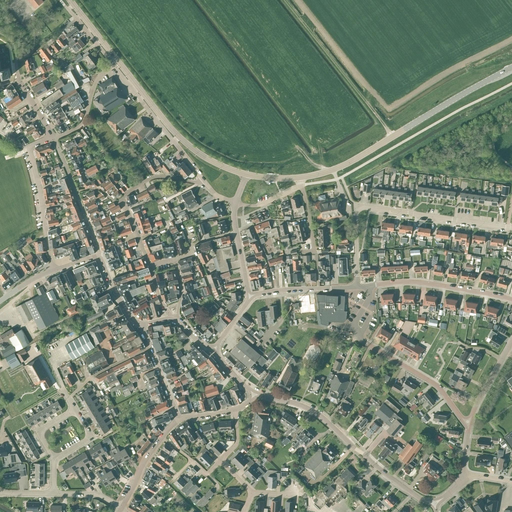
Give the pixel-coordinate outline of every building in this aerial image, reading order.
[(40,0),(27,0),(35,9),(43,2),(40,0)] [(62,32),(64,35),(76,26),(74,24),(62,32)] [(71,44),(74,41),(71,38),(79,32),(76,26),(64,35),(71,44)] [(63,40),(65,38),(63,35),(56,40),(62,48),(66,45),(63,40)] [(76,43),(74,41),(71,44),(68,46),(70,48),(72,47),(74,50),(77,47),(79,50),(85,45),(80,39),(76,43)] [(51,45),(56,53),(61,49),(55,42),(51,45)] [(44,57),(48,62),(52,59),(44,47),(39,50),(41,53),(40,54),(43,58),(44,57)] [(89,54),(87,52),(82,56),(85,59),(86,58),(90,64),(87,66),(90,71),(96,66),(94,64),(97,61),(91,53),(89,54)] [(31,58),(24,60),(27,72),(33,71),(33,70),(35,70),(33,63),(32,63),(31,58)] [(0,71),(1,72),(2,79),(11,76),(9,68),(2,70),(0,60),(0,71)] [(72,83),(75,88),(81,85),(77,79),(72,70),(67,72),(73,83),(72,83)] [(30,82),(32,86),(46,78),(44,75),(30,82)] [(112,78),(99,86),(104,93),(98,96),(99,97),(93,100),(102,114),(107,111),(108,112),(126,100),(116,85),(112,78)] [(49,106),(72,90),(75,88),(72,83),(72,82),(71,81),(65,85),(61,80),(54,85),(58,90),(41,102),(45,108),(48,106),(49,106)] [(33,89),(37,96),(47,91),(43,83),(33,89)] [(4,100),(10,109),(22,101),(18,95),(16,91),(15,89),(14,89),(12,85),(3,90),(8,97),(4,100)] [(75,88),(72,90),(49,106),(46,108),(48,112),(50,111),(52,113),(58,109),(57,107),(61,105),(61,106),(65,104),(64,102),(68,100),(72,106),(73,108),(78,105),(80,108),(81,110),(86,107),(82,102),(83,101),(75,88)] [(107,120),(113,128),(112,129),(114,130),(118,134),(122,131),(121,130),(134,120),(124,106),(107,120)] [(16,112),(19,116),(28,111),(25,107),(16,112)] [(51,114),(54,119),(67,111),(66,109),(63,111),(61,108),(51,114)] [(67,117),(74,113),(74,111),(73,110),(70,112),(67,112),(65,113),(55,118),(59,125),(68,120),(67,117)] [(25,116),(28,122),(33,119),(30,114),(29,113),(25,116)] [(25,116),(25,115),(17,120),(16,119),(11,123),(13,127),(21,122),(23,125),(29,122),(28,122),(25,116)] [(128,131),(132,134),(129,139),(133,143),(138,138),(140,140),(152,128),(140,118),(128,131)] [(26,131),(29,135),(39,128),(35,122),(30,125),(32,127),(26,131)] [(57,127),(61,133),(66,130),(69,129),(65,122),(57,127)] [(33,135),(36,139),(43,135),(39,128),(34,131),(35,133),(33,135)] [(84,128),(81,130),(85,135),(88,138),(90,136),(84,128)] [(142,139),(146,143),(149,141),(150,142),(158,135),(153,129),(145,137),(142,139)] [(78,146),(77,144),(74,139),(72,141),(67,144),(67,143),(64,145),(64,146),(67,152),(68,151),(78,146)] [(78,146),(68,151),(67,152),(70,159),(72,158),(79,154),(80,153),(82,152),(80,148),(87,144),(84,140),(77,144),(78,146)] [(51,143),(44,146),(45,150),(41,152),(43,157),(44,157),(45,157),(45,156),(49,154),(49,152),(53,151),(51,143)] [(41,152),(45,150),(44,146),(36,149),(34,149),(36,154),(37,158),(39,157),(40,158),(41,158),(42,160),(44,159),(45,162),(47,161),(45,157),(44,157),(43,157),(41,152)] [(156,160),(155,158),(152,160),(150,156),(151,155),(149,153),(148,154),(143,158),(147,166),(148,166),(153,174),(162,168),(159,164),(157,160),(156,160)] [(71,159),(76,170),(78,169),(81,168),(79,163),(83,161),(81,158),(83,157),(82,155),(80,156),(80,155),(71,159)] [(164,162),(165,163),(170,169),(172,167),(174,170),(177,167),(176,166),(180,163),(179,162),(179,163),(175,158),(171,162),(167,159),(164,162)] [(174,174),(175,173),(174,171),(177,169),(178,171),(185,165),(182,162),(180,163),(176,166),(177,167),(174,170),(172,172),(174,174)] [(86,173),(78,176),(81,184),(84,183),(90,181),(90,180),(89,180),(88,177),(90,177),(92,176),(92,177),(96,175),(95,172),(102,168),(100,163),(86,170),(87,172),(86,173)] [(174,174),(172,172),(170,169),(165,163),(162,166),(168,173),(168,172),(171,176),(174,174)] [(185,179),(192,173),(185,165),(178,171),(180,173),(176,177),(176,178),(183,178),(184,178),(185,179)] [(78,169),(76,170),(78,176),(86,173),(85,168),(82,169),(81,167),(81,168),(78,169)] [(110,188),(118,182),(113,175),(100,185),(102,189),(103,188),(105,192),(110,188)] [(48,184),(51,183),(51,182),(53,182),(52,178),(50,179),(50,177),(46,178),(46,177),(41,178),(43,186),(48,184)] [(63,190),(71,188),(67,177),(59,181),(63,190)] [(369,193),(371,178),(364,181),(363,192),(369,193)] [(121,182),(127,189),(130,187),(126,183),(123,179),(121,182)] [(416,194),(423,195),(424,187),(425,188),(425,183),(426,180),(423,179),(422,187),(417,187),(416,194)] [(95,180),(84,183),(85,189),(93,187),(93,188),(98,187),(95,180)] [(385,198),(392,199),(393,191),(394,187),(395,182),(392,182),(392,186),(391,191),(387,190),(386,190),(385,198)] [(411,194),(412,194),(413,184),(410,184),(410,189),(411,189),(410,193),(406,193),(405,193),(404,200),(410,201),(411,194)] [(425,188),(424,187),(423,195),(429,196),(430,188),(431,188),(432,184),(429,184),(429,188),(425,188)] [(111,195),(118,190),(114,185),(106,192),(110,196),(111,195)] [(373,196),(379,197),(380,189),(381,189),(382,185),(379,185),(379,189),(374,188),(373,196)] [(381,189),(380,189),(379,197),(385,198),(386,190),(387,190),(388,186),(385,185),(385,190),(381,189)] [(429,196),(435,197),(436,189),(437,189),(438,185),(436,185),(435,189),(431,188),(430,188),(429,196)] [(442,198),(443,190),(444,186),(442,185),(441,190),(437,189),(436,189),(435,197),(442,198)] [(168,188),(162,191),(166,199),(174,195),(174,194),(177,192),(174,186),(169,189),(168,188)] [(442,198),(448,199),(449,191),(450,191),(450,187),(448,186),(447,191),(443,190),(442,198)] [(393,191),(392,199),(398,200),(399,192),(400,192),(400,187),(398,187),(397,192),(393,191)] [(450,191),(449,191),(448,199),(454,199),(455,192),(456,192),(457,187),(454,187),(454,192),(450,191)] [(491,205),(492,197),(494,187),(491,187),(490,197),(486,196),(485,196),(484,204),(491,205)] [(398,200),(404,200),(405,193),(406,193),(407,188),(404,188),(404,192),(400,192),(399,192),(398,200)] [(468,189),(466,189),(465,193),(460,192),(459,200),(466,201),(467,193),(468,189)] [(473,194),(474,194),(474,190),(472,189),(471,194),(467,193),(466,201),(472,202),(473,194)] [(121,194),(118,190),(111,195),(114,198),(115,198),(115,199),(121,194)] [(183,199),(185,202),(194,197),(191,190),(179,196),(181,200),(183,199)] [(478,203),(479,195),(480,195),(480,191),(478,190),(478,195),(474,194),(473,194),(472,202),(478,203)] [(84,203),(85,204),(94,199),(97,198),(94,191),(86,194),(87,197),(82,199),(84,203)] [(485,196),(486,196),(487,192),(484,191),(484,196),(480,195),(479,195),(478,203),(484,204),(485,196)] [(63,196),(64,203),(75,199),(73,193),(63,196)] [(492,197),(491,205),(497,205),(497,203),(501,204),(502,197),(499,197),(499,193),(497,193),(496,197),(492,197)] [(136,203),(134,199),(133,195),(126,197),(128,201),(126,202),(128,206),(136,203)] [(317,220),(333,218),(334,222),(347,220),(346,215),(342,216),(339,198),(326,201),(325,195),(319,196),(320,200),(321,201),(314,203),(317,220)] [(54,202),(58,202),(57,198),(54,199),(50,199),(50,200),(46,201),(47,206),(51,205),(51,206),(55,205),(54,202)] [(199,206),(195,198),(185,203),(186,205),(185,205),(187,209),(188,208),(189,210),(195,207),(196,207),(199,206)] [(297,208),(299,214),(304,213),(303,206),(299,206),(298,198),(291,199),(293,209),(297,208)] [(68,209),(70,208),(77,206),(75,199),(64,203),(60,204),(61,207),(53,209),(53,212),(64,210),(68,209)] [(94,199),(85,204),(88,211),(97,206),(97,205),(100,204),(98,201),(96,202),(94,199)] [(287,210),(290,209),(288,203),(288,201),(280,204),(282,213),(287,212),(287,210)] [(212,202),(201,207),(206,219),(217,214),(219,217),(225,215),(220,204),(214,206),(212,202)] [(119,205),(110,209),(112,214),(121,209),(119,205)] [(80,212),(77,206),(70,208),(71,211),(70,211),(71,215),(80,212)] [(88,211),(90,217),(95,215),(96,216),(104,213),(103,211),(101,212),(100,212),(97,206),(88,211)] [(55,219),(53,212),(53,209),(46,210),(47,220),(55,219)] [(135,217),(137,221),(145,219),(143,214),(142,211),(140,212),(134,214),(133,214),(134,218),(135,217)] [(72,218),(74,223),(83,219),(80,212),(71,215),(69,216),(70,218),(72,218)] [(258,215),(256,215),(259,222),(265,220),(267,219),(265,212),(263,213),(263,216),(262,216),(261,214),(260,214),(259,213),(258,214),(258,215)] [(96,216),(95,215),(90,217),(93,223),(97,221),(102,219),(101,217),(104,215),(104,213),(96,216)] [(127,217),(125,213),(115,217),(117,221),(127,217)] [(93,223),(96,230),(100,228),(102,228),(102,227),(112,222),(109,216),(102,219),(97,221),(93,223)] [(145,219),(137,221),(139,228),(148,225),(150,224),(149,220),(148,218),(146,218),(145,219)] [(73,231),(76,230),(86,226),(83,219),(74,223),(70,224),(73,231)] [(169,228),(172,234),(178,231),(175,225),(178,224),(178,223),(182,222),(180,219),(174,222),(173,220),(170,222),(172,226),(169,228)] [(131,227),(128,220),(123,222),(119,223),(120,226),(124,225),(125,229),(131,227)] [(228,232),(224,220),(217,223),(221,234),(228,232)] [(263,229),(264,233),(270,231),(272,235),(278,233),(277,227),(271,229),(268,221),(259,224),(261,229),(263,229)] [(199,224),(202,234),(208,233),(205,222),(199,224)] [(139,228),(142,235),(150,232),(149,230),(152,229),(150,224),(148,225),(139,228)] [(263,229),(261,229),(259,224),(254,226),(257,233),(262,232),(262,234),(264,233),(263,229)] [(280,237),(281,241),(289,240),(285,224),(279,225),(282,237),(280,237)] [(102,228),(100,228),(96,230),(98,238),(104,236),(103,233),(112,230),(111,225),(105,227),(102,228)] [(80,240),(84,239),(90,236),(86,226),(76,230),(80,240)] [(242,239),(243,242),(249,240),(250,242),(257,240),(252,227),(246,230),(248,235),(248,237),(242,239)] [(48,231),(49,239),(59,235),(57,228),(48,231)] [(175,240),(176,245),(184,243),(182,239),(185,238),(183,231),(172,235),(174,241),(175,240)] [(338,237),(339,245),(349,244),(349,242),(347,242),(347,236),(343,236),(343,232),(338,233),(339,237),(338,237)] [(470,235),(467,234),(461,233),(460,240),(459,244),(465,245),(465,247),(468,247),(470,235)] [(107,235),(104,236),(98,238),(100,244),(108,242),(107,240),(109,240),(107,235)] [(56,242),(61,240),(59,236),(55,238),(49,240),(50,249),(56,247),(56,242)] [(93,244),(90,236),(84,239),(90,255),(96,252),(93,244)] [(231,243),(229,236),(217,239),(217,241),(217,242),(221,241),(222,244),(224,244),(224,245),(220,246),(221,249),(230,246),(229,243),(231,243)] [(148,238),(142,240),(145,248),(151,246),(149,241),(152,239),(151,237),(148,238)] [(487,247),(496,249),(497,238),(491,237),(490,240),(488,240),(487,247)] [(129,247),(137,244),(135,239),(127,241),(129,247)] [(195,245),(195,246),(194,247),(195,248),(196,249),(197,253),(203,252),(213,249),(211,243),(217,241),(217,239),(195,245)] [(41,253),(46,252),(45,241),(41,241),(34,242),(36,254),(41,253)] [(104,250),(105,250),(110,248),(108,242),(100,244),(102,251),(104,250)] [(258,252),(258,253),(262,252),(261,250),(258,242),(252,244),(256,253),(258,252)] [(72,260),(73,261),(79,259),(79,257),(80,257),(78,251),(77,252),(74,243),(53,249),(56,258),(65,255),(65,256),(70,254),(72,260)] [(186,252),(184,243),(176,245),(178,254),(186,252)] [(105,250),(104,250),(105,255),(106,257),(108,262),(115,259),(119,258),(115,248),(122,246),(121,244),(110,248),(105,250)] [(151,246),(145,248),(150,259),(151,259),(152,261),(153,262),(160,259),(157,250),(163,248),(162,247),(161,244),(151,246)] [(173,244),(163,246),(162,247),(163,248),(165,258),(175,257),(174,250),(173,244)] [(340,252),(344,252),(344,253),(350,253),(349,244),(344,245),(344,246),(337,246),(337,251),(340,251),(340,252)] [(80,257),(80,258),(89,255),(86,246),(77,250),(78,251),(80,257)] [(221,272),(229,270),(227,262),(225,263),(224,259),(234,257),(231,246),(230,246),(221,249),(214,250),(216,257),(213,258),(217,272),(220,271),(221,272)] [(128,258),(134,256),(131,248),(125,250),(128,258)] [(3,254),(9,262),(12,260),(8,255),(11,253),(9,250),(3,254)] [(205,255),(203,252),(198,254),(202,264),(208,262),(207,260),(211,259),(208,254),(205,255)] [(245,259),(247,267),(255,265),(255,264),(257,264),(256,260),(261,259),(261,258),(264,258),(262,252),(258,253),(255,254),(256,257),(245,259)] [(38,257),(43,265),(48,262),(43,254),(42,255),(41,253),(36,254),(38,257)] [(292,255),(292,260),(293,271),(298,271),(298,265),(300,264),(300,261),(298,261),(298,255),(292,255)] [(26,260),(33,270),(42,264),(38,258),(35,260),(32,256),(26,260)] [(282,256),(268,261),(270,266),(284,262),(282,256)] [(335,264),(335,262),(338,262),(338,275),(347,275),(346,258),(338,258),(335,259),(335,256),(331,256),(331,264),(335,264)] [(443,266),(437,265),(438,257),(433,256),(431,265),(434,266),(433,274),(442,275),(443,266)] [(473,265),(473,264),(474,261),(473,261),(474,259),(477,259),(477,260),(479,261),(480,258),(472,256),(470,264),(473,265)] [(148,266),(144,257),(139,260),(133,262),(136,270),(142,268),(148,266)] [(189,263),(193,262),(192,257),(178,262),(180,269),(190,267),(189,263)] [(19,264),(26,274),(31,270),(24,258),(21,260),(23,262),(19,264)] [(119,258),(115,259),(115,260),(108,263),(111,270),(120,267),(119,264),(121,263),(119,258)] [(89,278),(100,274),(95,261),(73,270),(75,275),(78,281),(81,280),(82,279),(82,277),(79,272),(83,270),(84,273),(87,272),(89,278)] [(321,271),(326,271),(330,271),(330,270),(329,267),(326,267),(325,261),(318,261),(318,272),(321,271)] [(400,261),(400,266),(401,266),(401,271),(408,271),(408,265),(403,265),(402,261),(400,261)] [(386,263),(387,267),(388,272),(394,272),(394,266),(393,266),(389,266),(389,262),(386,263)] [(393,266),(394,266),(394,272),(401,271),(401,266),(400,266),(396,266),(396,262),(393,262),(393,266)] [(420,266),(421,272),(428,271),(427,266),(422,266),(422,262),(419,262),(420,266)] [(11,279),(16,275),(19,280),(21,278),(15,269),(11,272),(9,269),(8,270),(4,263),(1,265),(5,272),(7,275),(8,274),(11,279)] [(467,279),(469,269),(469,265),(466,265),(465,268),(464,272),(461,271),(460,278),(467,279)] [(367,270),(368,270),(368,276),(375,275),(375,270),(370,270),(369,266),(367,266),(367,270)] [(150,274),(148,267),(112,279),(115,285),(116,285),(135,278),(150,274)] [(180,270),(182,276),(191,273),(193,273),(191,267),(180,270)] [(449,267),(447,276),(456,277),(457,271),(457,269),(453,268),(449,267)] [(263,269),(259,270),(259,271),(263,270),(264,274),(261,275),(261,278),(270,276),(268,268),(267,268),(264,269),(263,269)] [(486,283),(488,277),(489,273),(490,270),(486,269),(485,272),(486,273),(485,276),(481,275),(479,281),(486,283)] [(63,276),(66,282),(68,286),(70,289),(74,287),(73,284),(74,283),(69,270),(62,273),(63,276)] [(175,271),(166,273),(167,279),(166,280),(177,278),(175,271)] [(207,275),(210,283),(220,278),(221,279),(230,276),(229,271),(218,276),(217,272),(207,275)] [(320,281),(330,281),(330,271),(326,271),(321,271),(321,273),(320,274),(320,275),(320,280),(320,281)] [(2,285),(5,290),(13,284),(10,280),(9,280),(8,278),(9,278),(4,272),(0,275),(0,278),(3,282),(3,281),(5,283),(2,285)] [(193,279),(191,273),(182,276),(183,282),(193,279)] [(305,274),(305,282),(316,282),(315,273),(305,274)] [(61,285),(66,282),(63,276),(63,277),(61,274),(59,275),(58,274),(57,275),(57,276),(56,276),(60,286),(63,292),(65,291),(62,286),(61,286),(61,285)] [(104,282),(101,274),(91,278),(94,286),(104,282)] [(63,292),(60,286),(56,276),(51,278),(49,278),(47,279),(46,280),(47,282),(44,284),(47,289),(49,287),(51,286),(51,287),(54,286),(54,285),(57,283),(59,287),(62,293),(63,292)] [(488,277),(486,283),(493,285),(494,279),(488,277)] [(497,285),(506,288),(507,282),(503,280),(504,278),(499,277),(497,285)] [(136,287),(135,284),(130,285),(129,283),(132,282),(133,283),(136,282),(135,278),(116,285),(120,293),(136,287)] [(221,279),(220,278),(210,283),(212,288),(221,284),(222,284),(220,279),(221,279)] [(258,287),(263,286),(261,278),(250,281),(252,289),(258,288),(258,287)] [(166,280),(157,282),(159,289),(162,288),(166,287),(165,282),(166,282),(166,280)] [(185,290),(186,291),(198,287),(197,283),(192,285),(191,281),(184,283),(184,284),(184,285),(184,286),(185,287),(186,290),(185,290)] [(153,282),(144,285),(146,289),(148,288),(149,292),(155,290),(153,282)] [(221,284),(212,288),(216,296),(221,294),(221,293),(225,292),(223,287),(225,287),(225,288),(235,286),(234,282),(230,283),(222,285),(222,284),(221,284)] [(106,289),(104,283),(88,291),(89,294),(95,291),(96,294),(106,289)] [(170,293),(168,294),(170,302),(178,300),(179,297),(179,290),(178,283),(174,284),(173,284),(168,285),(170,293)] [(146,291),(146,289),(144,285),(121,294),(125,303),(134,299),(133,296),(146,291)] [(59,320),(45,292),(44,293),(42,287),(36,289),(39,295),(17,306),(24,322),(34,318),(40,330),(59,320)] [(46,293),(49,297),(50,300),(55,297),(52,290),(46,293)] [(181,308),(186,306),(185,305),(191,302),(192,304),(199,301),(197,296),(194,298),(191,292),(189,293),(184,295),(186,299),(182,301),(181,307),(182,308),(181,308)] [(231,293),(232,299),(241,301),(239,292),(231,293)] [(91,297),(98,310),(113,303),(108,293),(99,298),(97,294),(91,297)] [(166,304),(170,302),(168,294),(167,294),(167,293),(161,295),(162,299),(163,299),(164,299),(166,304)] [(74,297),(77,302),(84,299),(81,294),(74,297)] [(300,309),(301,313),(311,311),(309,294),(299,295),(300,303),(294,303),(295,310),(300,309)] [(321,324),(328,326),(328,321),(342,322),(343,322),(345,321),(346,320),(346,318),(346,311),(344,311),(345,296),(316,294),(321,324)] [(126,303),(130,311),(148,301),(146,297),(135,303),(133,300),(126,303)] [(148,301),(132,311),(135,315),(136,314),(139,318),(143,320),(143,319),(147,319),(147,320),(152,318),(154,317),(154,318),(161,316),(158,305),(160,303),(157,297),(148,301)] [(236,307),(241,301),(232,299),(229,303),(236,307)] [(185,305),(186,306),(181,308),(185,316),(186,318),(187,318),(191,316),(191,317),(196,315),(193,310),(194,309),(193,307),(192,307),(191,305),(192,304),(191,302),(185,305)] [(236,307),(229,303),(226,307),(233,312),(236,307)] [(99,324),(100,325),(106,322),(111,320),(113,319),(123,314),(118,305),(113,308),(115,310),(106,315),(108,318),(104,320),(104,321),(99,324)] [(273,318),(278,318),(277,305),(269,306),(270,310),(257,312),(258,326),(266,325),(273,324),(273,318)] [(484,315),(490,317),(493,307),(487,305),(484,315)] [(76,306),(72,308),(67,310),(70,316),(79,312),(76,306)] [(214,314),(216,317),(224,310),(221,307),(214,314)] [(499,309),(493,307),(490,317),(496,318),(499,309)] [(95,319),(104,314),(102,309),(86,317),(90,324),(96,320),(95,319)] [(221,316),(229,322),(233,317),(227,313),(226,315),(223,313),(221,316)] [(113,319),(111,320),(106,322),(108,326),(114,322),(116,326),(127,320),(123,314),(113,319)] [(236,323),(244,330),(251,322),(243,315),(236,323)] [(200,336),(207,328),(202,322),(203,321),(204,322),(208,318),(207,317),(193,328),(200,336)] [(216,320),(212,325),(214,327),(220,333),(225,327),(227,325),(227,324),(221,318),(219,320),(220,320),(218,322),(216,320)] [(403,332),(410,334),(414,322),(406,319),(404,324),(405,325),(403,332)] [(124,330),(131,326),(128,321),(121,324),(123,328),(119,329),(120,331),(124,330)] [(100,325),(90,331),(86,333),(65,346),(73,359),(94,347),(96,345),(103,340),(99,333),(109,328),(108,326),(108,325),(106,322),(100,325)] [(148,327),(150,338),(158,336),(166,335),(164,330),(163,325),(162,324),(154,326),(148,327)] [(176,327),(171,328),(170,324),(163,325),(164,330),(166,335),(176,332),(178,332),(181,331),(181,330),(178,327),(176,328),(176,327)] [(211,325),(207,328),(208,329),(201,336),(207,343),(217,332),(214,328),(214,327),(212,325),(211,325)] [(135,331),(131,326),(124,330),(127,335),(135,331)] [(376,336),(382,339),(387,331),(381,327),(376,336)] [(1,350),(5,357),(30,343),(22,329),(15,333),(12,329),(0,335),(3,341),(9,338),(12,344),(1,350)] [(176,332),(180,343),(185,341),(184,339),(188,337),(181,330),(181,331),(178,332),(176,332)] [(135,331),(126,335),(127,338),(114,345),(113,345),(114,347),(115,349),(119,346),(139,335),(135,331)] [(392,334),(387,331),(382,339),(387,342),(392,334)] [(492,331),(489,336),(486,341),(489,343),(489,344),(492,346),(493,345),(498,348),(502,341),(495,337),(497,334),(492,331)] [(244,337),(253,344),(256,341),(247,333),(244,337)] [(145,347),(143,342),(139,335),(119,346),(115,349),(112,350),(118,361),(125,358),(145,347)] [(406,339),(400,335),(393,346),(400,350),(406,339)] [(156,352),(167,348),(171,346),(170,343),(163,346),(162,342),(170,338),(169,336),(166,336),(165,336),(160,337),(159,337),(150,339),(156,352)] [(253,370),(259,375),(264,370),(259,366),(265,359),(241,338),(230,351),(249,368),(250,367),(251,368),(251,369),(252,370),(253,370)] [(412,342),(406,339),(400,350),(405,353),(412,342)] [(405,353),(411,357),(418,346),(412,342),(405,353)] [(193,359),(202,350),(195,343),(190,346),(193,349),(183,355),(180,357),(185,365),(186,364),(193,359)] [(411,357),(417,360),(424,349),(418,346),(411,357)] [(170,356),(167,348),(156,352),(159,361),(170,356)] [(24,354),(27,353),(24,349),(16,354),(21,362),(27,359),(24,354)] [(268,357),(272,361),(279,353),(274,349),(268,357)] [(91,374),(91,375),(109,365),(101,350),(85,359),(89,366),(87,367),(87,368),(87,369),(88,370),(90,372),(89,373),(90,374),(91,374)] [(209,356),(202,350),(193,359),(186,364),(185,365),(188,370),(203,361),(209,356)] [(341,356),(343,353),(339,351),(335,360),(342,363),(344,357),(341,356)] [(465,351),(463,355),(462,354),(459,358),(466,361),(469,355),(470,355),(473,357),(471,361),(477,364),(480,356),(475,354),(472,352),(471,354),(465,351)] [(142,361),(143,364),(151,361),(147,352),(141,354),(141,355),(136,357),(133,358),(135,363),(142,361)] [(233,365),(233,366),(238,360),(228,352),(224,356),(227,358),(225,360),(232,366),(233,365)] [(5,358),(12,369),(20,364),(14,353),(5,358)] [(209,368),(211,366),(216,362),(211,356),(204,362),(198,366),(200,369),(204,367),(204,368),(207,366),(209,368)] [(376,371),(379,366),(375,365),(377,362),(366,356),(360,370),(366,373),(368,370),(365,369),(367,365),(374,368),(373,370),(376,371)] [(291,357),(290,361),(288,364),(290,366),(287,367),(279,383),(289,388),(297,372),(297,368),(300,362),(291,357)] [(42,381),(46,389),(53,385),(49,377),(38,358),(24,366),(35,385),(42,381)] [(163,371),(164,371),(173,367),(173,366),(172,367),(168,359),(160,362),(163,371)] [(245,366),(238,360),(233,366),(235,367),(234,368),(240,374),(244,369),(243,369),(245,366)] [(335,360),(332,368),(338,370),(342,363),(335,360)] [(112,368),(114,371),(117,377),(130,370),(126,361),(112,368)] [(153,367),(151,361),(143,364),(139,366),(141,369),(135,372),(135,373),(136,374),(136,375),(153,367)] [(221,368),(216,362),(211,366),(212,367),(209,369),(211,371),(206,376),(207,378),(212,374),(214,373),(216,372),(221,368)] [(465,365),(464,368),(463,370),(466,372),(465,375),(470,378),(473,370),(469,368),(469,367),(465,365)] [(176,372),(173,367),(164,371),(166,376),(175,372),(176,372)] [(114,371),(112,368),(104,372),(95,377),(97,383),(106,378),(107,381),(109,385),(119,380),(117,377),(114,371)] [(216,372),(214,373),(212,374),(220,383),(223,381),(222,379),(227,376),(221,368),(216,372)] [(176,372),(175,372),(166,376),(168,382),(176,378),(178,377),(176,373),(177,373),(178,374),(182,371),(181,369),(176,372)] [(146,377),(148,381),(157,378),(154,370),(143,375),(144,378),(146,377)] [(180,378),(183,384),(183,385),(188,383),(187,382),(187,381),(187,380),(192,377),(190,371),(185,374),(186,375),(180,378)] [(274,381),(277,377),(274,375),(274,377),(268,373),(262,384),(267,387),(272,380),(274,381)] [(75,380),(72,374),(65,378),(70,386),(75,383),(73,381),(75,380)] [(455,386),(463,390),(467,383),(462,381),(463,379),(459,377),(453,374),(450,379),(457,382),(455,386)] [(344,391),(349,381),(335,375),(329,388),(330,389),(326,398),(330,400),(333,401),(337,403),(343,391),(344,391)] [(307,389),(318,394),(323,382),(312,377),(307,389)] [(150,383),(152,387),(160,384),(157,378),(146,383),(147,385),(150,383)] [(402,386),(412,392),(416,386),(406,379),(402,386)] [(351,389),(354,382),(350,381),(344,394),(348,396),(351,389)] [(130,391),(135,389),(132,383),(121,388),(125,397),(131,394),(130,391)] [(391,388),(398,393),(401,388),(395,383),(391,388)] [(112,392),(122,387),(120,384),(111,389),(112,392)] [(154,387),(154,388),(146,392),(147,394),(150,393),(151,396),(157,394),(163,392),(160,385),(154,387)] [(172,390),(175,398),(185,395),(188,394),(189,394),(188,390),(184,391),(181,385),(172,390)] [(219,394),(217,386),(214,387),(204,390),(207,398),(219,394)] [(230,394),(232,394),(235,399),(238,397),(241,396),(242,396),(241,394),(241,393),(240,392),(237,386),(228,390),(230,394)] [(78,396),(81,402),(90,397),(89,395),(87,392),(92,390),(90,387),(86,390),(86,391),(78,396)] [(163,392),(157,394),(157,395),(150,398),(151,400),(158,398),(160,403),(166,400),(163,392)] [(423,397),(426,400),(430,397),(426,392),(422,395),(418,398),(419,400),(423,397)] [(89,395),(90,397),(81,402),(84,407),(93,402),(92,401),(90,398),(95,395),(94,393),(89,395)] [(185,395),(175,398),(178,405),(187,402),(187,403),(193,402),(192,399),(187,400),(186,397),(187,398),(189,397),(189,395),(188,394),(185,395)] [(228,395),(227,394),(221,396),(223,399),(219,401),(222,409),(231,405),(232,405),(229,400),(229,397),(228,395)] [(238,397),(235,399),(232,394),(230,394),(231,396),(232,398),(235,405),(242,402),(240,399),(243,398),(241,396),(238,397)] [(211,403),(214,411),(220,408),(215,396),(206,399),(208,404),(211,403)] [(430,397),(426,400),(429,404),(425,408),(427,410),(431,406),(435,403),(430,397)] [(84,407),(88,413),(96,408),(96,406),(94,403),(98,401),(97,398),(92,401),(93,402),(84,407)] [(199,400),(202,411),(209,410),(206,399),(199,400)] [(345,416),(346,416),(351,408),(349,407),(351,404),(348,402),(344,399),(342,403),(337,410),(342,413),(342,414),(343,415),(344,416),(345,416)] [(400,422),(402,419),(396,414),(399,410),(386,399),(380,406),(379,405),(376,408),(377,409),(374,413),(385,422),(381,426),(394,437),(404,426),(400,422)] [(49,402),(51,405),(55,412),(62,409),(58,401),(53,404),(51,401),(49,402)] [(150,410),(151,412),(154,415),(169,408),(167,401),(155,406),(156,408),(150,410)] [(187,403),(187,402),(178,405),(181,413),(191,412),(188,403),(193,402),(187,403)] [(49,416),(55,412),(51,405),(47,408),(45,404),(43,406),(45,409),(49,416)] [(100,413),(99,412),(97,409),(101,406),(100,404),(96,406),(96,408),(88,413),(91,418),(100,413)] [(365,410),(368,407),(366,405),(366,406),(365,406),(363,409),(358,414),(361,416),(366,410),(365,410)] [(37,409),(39,412),(43,420),(49,416),(45,409),(41,411),(39,408),(37,409)] [(270,424),(271,417),(268,416),(269,410),(259,408),(258,413),(255,412),(251,434),(268,437),(270,424)] [(94,424),(103,418),(102,417),(100,414),(105,412),(103,409),(99,412),(100,413),(91,418),(94,424)] [(163,416),(154,419),(157,424),(166,421),(167,422),(168,421),(174,418),(170,411),(163,414),(163,416)] [(31,413),(32,416),(37,423),(43,420),(39,412),(34,415),(33,412),(31,413)] [(280,421),(291,428),(296,420),(285,412),(280,421)] [(438,421),(438,424),(442,424),(443,422),(445,422),(446,416),(439,415),(434,414),(433,420),(438,421)] [(31,427),(37,423),(32,416),(28,418),(26,415),(24,417),(31,427)] [(106,424),(105,423),(104,420),(108,417),(107,415),(102,417),(103,418),(94,424),(98,429),(106,424)] [(364,416),(363,417),(362,417),(359,419),(360,420),(356,425),(358,427),(357,428),(358,428),(358,429),(359,430),(360,430),(361,431),(366,424),(369,420),(364,416)] [(154,419),(152,420),(154,424),(155,426),(151,431),(151,432),(157,436),(162,431),(156,425),(157,424),(154,419)] [(106,424),(98,429),(101,435),(109,430),(107,425),(111,422),(110,420),(105,423),(106,424)] [(200,440),(204,438),(199,430),(195,432),(196,433),(195,434),(187,422),(176,429),(180,436),(186,432),(192,441),(197,438),(197,436),(200,440)] [(375,431),(376,431),(379,434),(383,428),(380,426),(380,427),(373,422),(364,433),(369,438),(375,431)] [(213,423),(207,425),(210,433),(216,431),(213,423)] [(205,435),(210,433),(207,425),(202,427),(205,435)] [(295,437),(298,441),(293,446),(296,449),(301,443),(302,444),(304,442),(307,445),(314,437),(304,428),(300,434),(298,436),(297,435),(295,437)] [(20,439),(17,441),(18,443),(21,441),(29,436),(25,430),(18,434),(20,439)] [(180,438),(178,436),(177,436),(173,431),(168,434),(173,442),(178,439),(180,438)] [(152,442),(157,436),(151,432),(146,438),(148,439),(153,443),(152,442)] [(21,447),(22,449),(25,447),(32,443),(29,436),(21,441),(24,445),(21,447)] [(264,445),(271,448),(274,442),(267,438),(264,445)] [(153,443),(148,439),(145,442),(142,439),(140,442),(143,444),(140,449),(137,446),(134,449),(138,451),(137,452),(142,456),(153,443)] [(182,449),(187,446),(183,440),(180,442),(178,439),(173,442),(178,448),(180,447),(182,449)] [(388,453),(391,455),(395,451),(397,452),(401,447),(396,443),(395,444),(395,445),(394,446),(385,439),(380,446),(383,449),(378,455),(382,459),(388,453)] [(417,439),(412,446),(408,443),(398,456),(402,459),(407,463),(403,468),(405,470),(405,471),(406,472),(407,473),(408,473),(409,474),(416,464),(412,461),(415,457),(413,456),(422,443),(417,439)] [(477,439),(477,446),(484,447),(484,448),(488,448),(489,440),(485,440),(477,439)] [(216,443),(211,448),(218,455),(224,450),(221,447),(224,444),(222,442),(219,442),(217,443),(216,443)] [(25,447),(27,451),(24,453),(26,455),(29,453),(36,449),(32,443),(25,447)] [(100,443),(94,447),(100,455),(101,455),(104,453),(106,457),(109,456),(106,451),(105,452),(100,443)] [(178,452),(165,444),(161,449),(169,454),(171,452),(176,455),(178,452)] [(89,450),(94,459),(98,456),(101,460),(102,463),(105,461),(101,455),(100,455),(94,447),(89,450)] [(115,448),(118,453),(119,452),(124,460),(130,457),(125,449),(120,451),(117,447),(115,448)] [(332,462),(332,461),(331,460),(335,455),(327,447),(322,451),(320,449),(304,466),(316,478),(328,466),(330,464),(331,464),(332,463),(332,462)] [(115,448),(112,450),(110,451),(112,456),(113,455),(118,464),(124,460),(119,452),(118,453),(115,448)] [(199,458),(207,466),(213,461),(207,455),(210,453),(205,448),(201,452),(203,454),(199,458)] [(29,453),(31,457),(28,459),(29,461),(31,460),(33,462),(38,460),(36,457),(40,455),(36,449),(29,453)] [(157,457),(164,462),(169,455),(161,450),(157,457)] [(500,458),(498,468),(505,469),(506,463),(508,461),(506,458),(505,459),(502,458),(504,451),(498,450),(496,458),(500,458)] [(88,462),(91,466),(93,465),(90,460),(89,461),(87,458),(84,452),(79,456),(84,464),(85,464),(88,462)] [(420,457),(425,461),(430,455),(425,452),(420,457)] [(231,460),(236,465),(244,456),(243,457),(239,453),(231,460)] [(7,457),(8,464),(22,462),(17,454),(9,455),(9,457),(7,457)] [(475,464),(486,466),(487,461),(490,462),(491,456),(480,454),(479,457),(476,457),(475,464)] [(85,464),(84,464),(79,456),(73,459),(78,468),(80,467),(83,465),(85,469),(88,468),(85,464)] [(244,456),(236,465),(240,469),(246,463),(248,465),(252,460),(248,456),(246,458),(244,456)] [(439,471),(446,462),(441,458),(438,462),(439,462),(437,466),(434,464),(437,460),(433,456),(424,468),(425,469),(424,471),(427,474),(426,476),(429,478),(429,479),(430,479),(434,481),(435,480),(436,481),(439,477),(438,476),(441,472),(439,471)] [(153,462),(164,470),(166,467),(162,465),(164,463),(156,457),(153,462)] [(68,462),(73,471),(74,470),(77,468),(80,473),(82,471),(80,467),(78,468),(73,459),(68,462)] [(244,473),(248,477),(256,470),(252,465),(254,463),(252,460),(248,465),(250,467),(244,473)] [(68,462),(62,466),(65,470),(63,472),(63,471),(59,473),(63,480),(67,478),(65,475),(72,472),(75,476),(77,475),(74,470),(73,471),(68,462)] [(160,471),(165,474),(166,472),(153,463),(149,468),(158,474),(160,471)] [(248,477),(253,482),(258,476),(261,478),(265,473),(259,467),(256,470),(248,477)] [(344,486),(346,484),(356,475),(348,467),(340,474),(341,475),(339,476),(334,481),(333,480),(329,484),(329,483),(320,491),(321,492),(313,501),(315,503),(313,504),(319,510),(324,505),(328,508),(334,502),(332,501),(334,500),(336,502),(342,497),(343,498),(348,493),(346,492),(346,489),(344,486)] [(115,468),(106,473),(104,469),(102,470),(104,474),(105,474),(110,482),(116,479),(115,476),(118,474),(115,468)] [(16,477),(20,476),(20,470),(15,471),(15,473),(3,474),(5,483),(17,481),(16,477)] [(160,479),(154,476),(156,474),(148,470),(146,475),(156,480),(159,481),(160,479)] [(110,482),(105,474),(104,474),(101,476),(98,472),(96,473),(99,478),(100,477),(105,486),(110,482)] [(275,477),(268,477),(268,481),(268,487),(276,487),(276,480),(279,480),(280,473),(276,473),(275,477)] [(147,484),(153,487),(156,480),(146,475),(143,479),(148,482),(147,484)] [(174,483),(180,489),(188,481),(186,479),(183,477),(182,479),(180,477),(174,483)] [(165,481),(162,479),(158,484),(162,486),(163,487),(167,483),(165,482),(165,481)] [(199,487),(197,486),(191,479),(181,490),(187,496),(191,492),(193,494),(199,487)] [(361,490),(366,496),(375,486),(370,481),(365,485),(361,482),(357,486),(361,490)] [(145,488),(140,493),(148,500),(152,495),(145,488)] [(227,494),(228,496),(228,497),(236,497),(236,496),(240,496),(239,489),(235,489),(235,488),(227,489),(227,490),(224,490),(225,494),(227,494)] [(204,496),(196,504),(199,507),(208,499),(214,493),(210,490),(205,496),(204,496)] [(196,493),(193,496),(190,499),(195,504),(201,498),(198,495),(196,493)] [(152,504),(155,506),(161,499),(156,494),(149,502),(152,504)] [(379,499),(375,504),(381,509),(385,505),(389,509),(395,502),(395,501),(393,500),(392,500),(388,496),(384,500),(384,499),(381,501),(379,499)] [(133,511),(138,511),(139,511),(143,507),(141,505),(139,507),(137,506),(140,500),(134,497),(127,508),(133,511)] [(458,511),(459,511),(458,508),(464,504),(460,498),(456,500),(457,501),(453,503),(455,505),(448,510),(449,511),(458,511)] [(491,498),(490,498),(490,499),(487,499),(487,503),(486,503),(485,504),(484,504),(481,500),(480,501),(479,500),(478,501),(477,500),(475,502),(475,503),(474,504),(475,505),(473,506),(477,511),(495,511),(497,500),(495,500),(496,499),(494,499),(494,498),(491,498)] [(263,508),(264,501),(256,501),(255,511),(261,511),(267,511),(267,509),(263,508)] [(26,510),(32,510),(32,511),(42,511),(42,505),(38,505),(38,502),(26,502),(26,510)] [(234,503),(230,502),(228,511),(231,511),(232,511),(235,511),(237,511),(239,505),(234,504),(234,503)] [(286,502),(285,511),(295,511),(296,510),(293,509),(293,502),(286,502)]
